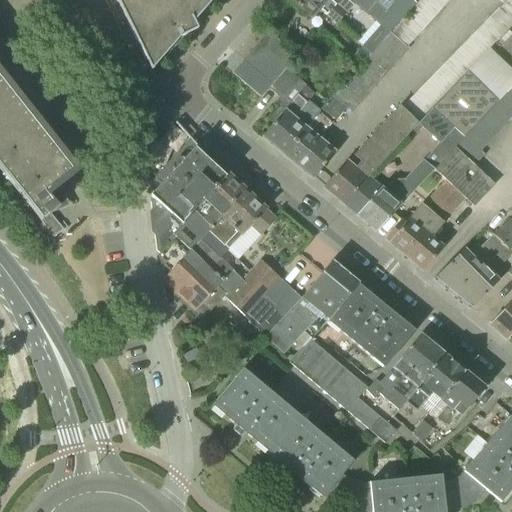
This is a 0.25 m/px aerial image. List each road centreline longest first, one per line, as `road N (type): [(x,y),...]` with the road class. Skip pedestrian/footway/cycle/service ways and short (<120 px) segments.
road 1 (residential): [(161,505),(181,466),(129,192),(137,125),(178,89)]
road 2 (residential): [(178,89),(511,374)]
road 3 (secondary): [(118,482),(82,388),(51,347)]
road 4 (secondary): [(51,347),(72,451),(69,489)]
